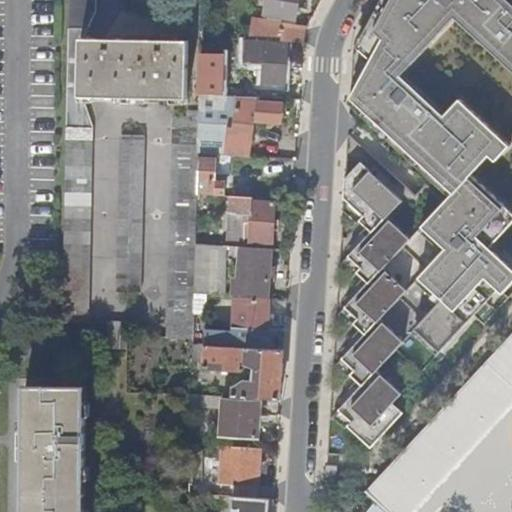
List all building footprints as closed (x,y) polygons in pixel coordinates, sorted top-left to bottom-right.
[(68,0),(63,322),(89,322),(92,127),(82,98),(188,99),(188,41),(84,38),(96,13),(96,0),(68,0)] [(268,0),(266,15),(295,20),(299,0),(268,0)] [(415,329),(440,352),(473,317),(498,291),(502,295),(511,284),(511,269),(489,249),(511,224),(511,214),(471,176),(489,157),(495,163),(509,147),(459,101),(444,117),(401,77),(455,18),(511,70),(511,0),(388,0),(360,51),(379,68),(350,98),(453,194),(422,227),(446,249),(419,278),(442,300),(415,329)] [(253,20),(251,38),(282,41),(284,23),(253,20)] [(305,30),(307,26),(284,23),(282,41),(304,44),(305,30)] [(288,44),(246,42),(244,64),(265,65),(264,83),(285,85),(288,44)] [(200,54),(200,94),(222,94),(224,56),(200,54)] [(199,110),(198,155),(216,155),(249,157),(257,122),(283,124),(285,104),(259,103),(260,97),(200,95),(199,110)] [(168,339),(194,339),(194,329),(194,313),(195,293),(196,244),(197,194),(198,155),(199,110),(189,111),(188,116),(173,116),(168,339)] [(121,137),(117,294),(141,294),(144,137),(121,137)] [(198,155),(197,194),(224,196),(225,183),(215,182),(216,155),(198,155)] [(293,177),(293,162),(263,161),(263,176),(293,177)] [(348,425),(371,447),(403,412),(393,403),(402,393),(377,370),(404,342),(380,320),(407,290),(383,268),(411,239),(387,217),(403,201),(361,161),(345,178),(344,198),(363,216),(359,220),(368,229),(367,229),(370,232),(349,254),(363,266),(359,270),(367,278),(366,279),(369,281),(347,305),(360,317),(356,321),(364,329),(363,330),(366,332),(343,357),(356,369),(352,374),(360,381),(359,382),(362,385),(339,409),(351,421),(348,425)] [(253,201),(253,198),(232,197),(231,214),(246,215),(251,215),(250,238),(250,241),(273,243),(273,226),(274,221),(275,203),(253,201)] [(196,244),(195,293),(207,295),(224,296),(226,259),(227,246),(196,244)] [(240,247),(227,246),(226,259),(240,260),(240,247)] [(268,299),(271,249),(247,247),(240,247),(240,260),(239,278),(234,278),(233,297),(234,297),(241,297),(254,298),(268,299)] [(195,293),(194,313),(206,313),(207,295),(195,293)] [(233,317),(233,328),(269,330),(270,299),(268,299),(254,298),(241,297),(234,297),(233,317)] [(107,348),(129,349),(129,337),(122,337),(123,323),(108,323),(107,348)] [(194,339),(193,344),(194,345),(273,349),(275,330),(269,330),(233,328),(233,330),(194,329),(194,339)] [(511,336),(370,489),(369,490),(368,489),(366,491),(375,500),(388,511),(410,511),(434,487),(511,403),(511,336)] [(273,349),(194,345),(194,361),(205,361),(205,368),(224,370),(230,370),(247,371),(248,366),(258,370),(253,380),(246,379),(234,387),(233,396),(262,398),(282,399),(284,350),(273,349)] [(59,511),(62,389),(62,388),(28,387),(27,511),(59,511)] [(86,511),(86,388),(62,388),(62,389),(59,511),(86,511)] [(192,394),(192,403),(226,406),(226,396),(195,394),(192,394)] [(226,396),(226,406),(224,435),(259,438),(262,398),(233,396),(226,396)] [(191,444),(190,482),(200,483),(201,445),(191,444)] [(259,499),(263,449),(241,447),(222,446),(220,484),(235,484),(234,497),(259,499)] [(326,465),(325,483),(336,484),(337,466),(326,465)] [(234,497),(232,497),(231,511),(268,511),(270,499),(259,499),(234,497)] [(388,511),(375,500),(365,511),(388,511)]
